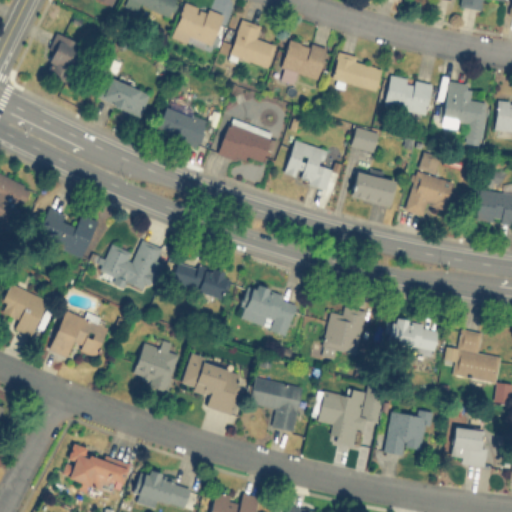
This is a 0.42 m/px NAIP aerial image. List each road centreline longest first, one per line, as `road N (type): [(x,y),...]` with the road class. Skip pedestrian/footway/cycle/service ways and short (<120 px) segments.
road 1 (tertiary): [(0,129),(189,214),(285,245),(511,293)]
road 2 (residential): [(0,363),(270,469),(422,501),(511,507)]
road 3 (tertiary): [(511,265),(298,220),(86,140)]
road 4 (residential): [(296,0),(511,57)]
road 5 (residential): [(0,509),(61,393)]
